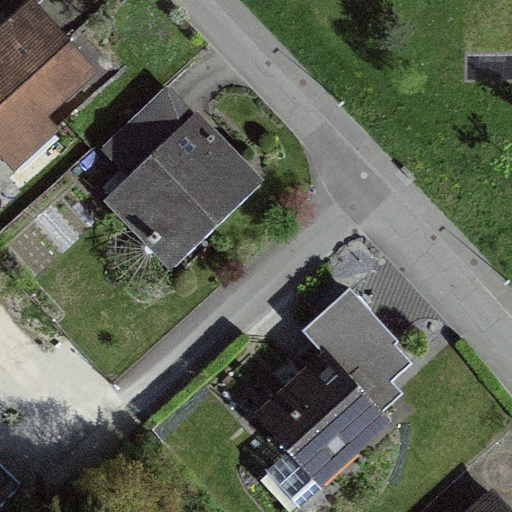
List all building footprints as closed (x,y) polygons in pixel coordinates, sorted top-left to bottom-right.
[(0,153),(89,73),(29,6),(0,32),(0,153)] [(203,231),(254,183),(192,118),(153,155),(105,200),(157,255),(193,220),(203,231)] [(351,288),(305,329),(381,413),(427,371),(351,288)] [(386,422),(325,355),(254,419),(287,455),(264,475),(296,510),(318,489),(307,477),(347,440),(356,449),(386,422)] [(0,508),(22,486),(0,465),(0,508)] [(503,511),(492,500),(478,511),(503,511)]
